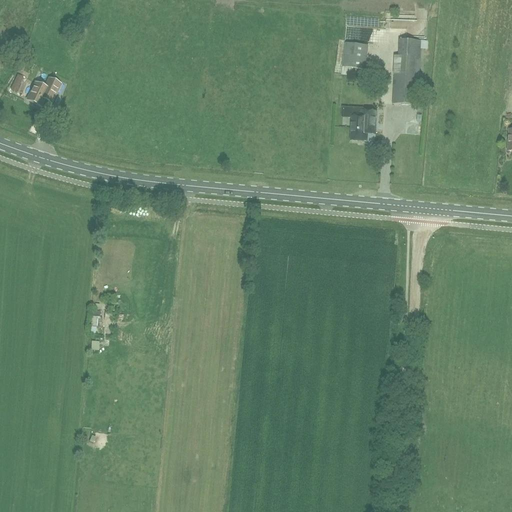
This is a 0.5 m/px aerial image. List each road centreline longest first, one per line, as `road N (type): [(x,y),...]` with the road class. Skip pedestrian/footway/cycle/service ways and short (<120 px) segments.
road 1 (secondary): [(511,217),(129,178),(0,143)]
road 2 (track): [(421,209),(398,511)]
road 3 (unknown): [(385,205),(390,50)]
